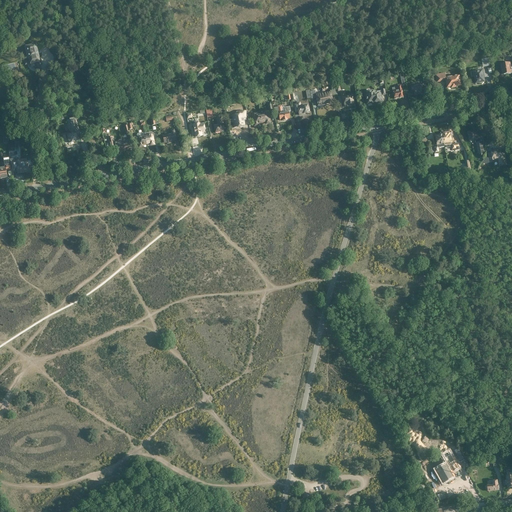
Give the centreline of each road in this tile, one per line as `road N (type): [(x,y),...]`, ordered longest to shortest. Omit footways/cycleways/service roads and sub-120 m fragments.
road 1 (unclassified): [(282,511),(314,353),(375,125)]
road 2 (tertiary): [(0,195),(375,125)]
road 3 (track): [(289,479),(359,477),(362,486),(333,509),(318,511),(306,491)]
road 4 (tertiary): [(375,125),(511,99)]
